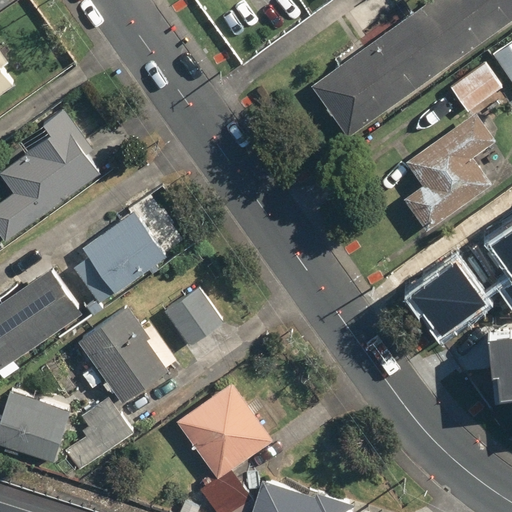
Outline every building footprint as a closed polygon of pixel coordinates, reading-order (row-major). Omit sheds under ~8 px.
[(511,17),(511,0),(426,0),(316,80),(353,132),(511,17)] [(0,92),(19,78),(6,60),(15,53),(0,32),(0,92)] [(511,37),(496,49),(511,72),(511,37)] [(469,103),(505,80),(490,57),(454,80),(469,103)] [(0,226),(9,239),(105,170),(113,164),(69,103),(43,121),(51,132),(1,169),(17,190),(0,202),(0,226)] [(499,131),(481,105),(414,153),(430,175),(408,194),(434,226),(497,177),(474,149),(499,131)] [(172,247),(138,204),(73,256),(107,299),(172,247)] [(511,299),(511,222),(483,221),(482,241),(464,241),(462,278),(481,279),(480,298),(511,299)] [(17,353),(86,304),(56,260),(0,299),(0,372),(3,377),(24,362),(17,353)] [(199,284),(168,310),(195,343),(227,317),(199,284)] [(129,296),(78,338),(129,399),(179,357),(129,296)] [(471,332),(458,344),(475,365),(489,353),(471,332)] [(511,338),(490,341),(496,403),(511,401),(511,338)] [(235,376),(181,417),(222,471),(204,485),(223,511),(227,511),(255,491),(236,465),(278,433),(235,376)] [(13,384),(5,409),(0,407),(0,434),(61,454),(77,405),(13,384)] [(141,426),(112,388),(81,413),(92,427),(66,448),(84,471),(141,426)] [(355,511),(362,492),(322,480),(320,485),(269,470),(256,511),(355,511)]
